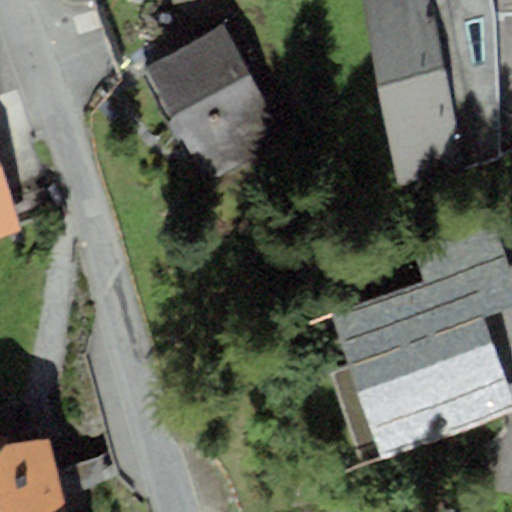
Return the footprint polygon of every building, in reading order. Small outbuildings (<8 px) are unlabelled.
[(361,0),(396,185),(463,172),(460,158),(500,155),(496,14),(492,0),(361,0)] [(282,139),(220,28),(144,70),(205,181),(282,139)] [(0,238),(22,230),(0,173),(0,238)] [(332,308),(381,456),(511,412),(511,396),(484,313),(511,304),(511,272),(493,216),(413,242),(425,277),(332,308)] [(8,443),(0,442),(0,511),(68,511),(49,437),(8,443)]
